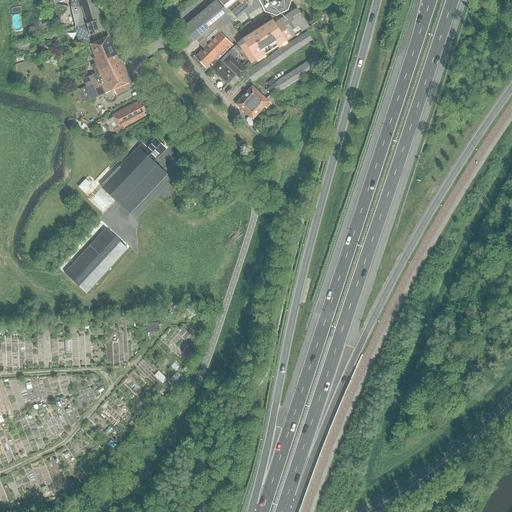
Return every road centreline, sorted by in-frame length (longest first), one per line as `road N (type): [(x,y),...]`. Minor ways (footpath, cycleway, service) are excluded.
road 1 (trunk): [(281,511),(452,0)]
road 2 (trunk): [(430,0),(262,509)]
road 3 (trunk): [(376,0),(286,336),(262,509)]
road 4 (trunk): [(282,511),(388,286),(511,88)]
road 5 (primary): [(366,511),(511,400)]
road 6 (residential): [(256,132),(175,45),(160,43),(129,61)]
road 7 (residential): [(210,162),(172,132),(129,61)]
